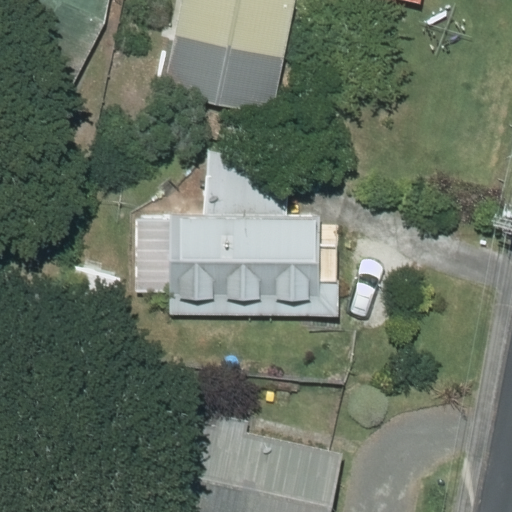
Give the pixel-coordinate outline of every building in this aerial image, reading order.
[(0,0),(0,118),(33,137),(97,21),(100,0),(0,0)] [(175,0),(155,88),(265,112),(289,0),(175,0)] [(239,115),(203,106),(196,134),(232,143),(239,115)] [(202,156),(203,215),(132,216),(130,290),(165,291),(165,314),(333,314),(334,242),(315,241),(315,214),(283,214),(281,156),(202,156)] [(72,264),(57,338),(102,348),(118,274),(72,264)] [(323,511),(336,452),(174,419),(153,511),(323,511)]
